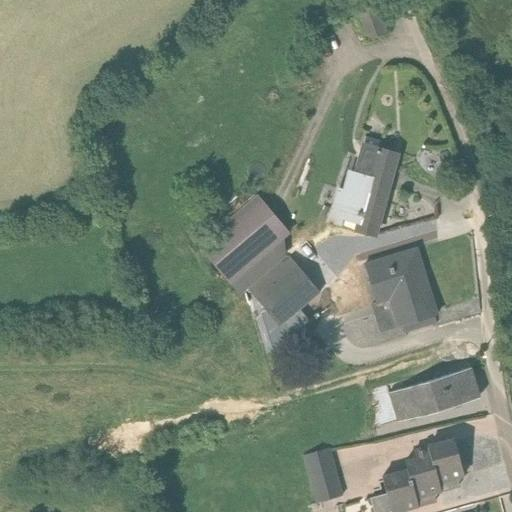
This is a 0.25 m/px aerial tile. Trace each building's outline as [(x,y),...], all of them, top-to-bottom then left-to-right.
[(383,15),(362,22),(372,53),(393,46),(383,15)] [(369,160),(383,164),(386,154),(371,150),(369,160)] [(383,164),(369,160),(367,160),(360,185),(354,183),(349,203),(343,202),(336,223),(328,221),(323,235),(381,251),(403,169),(383,164)] [(254,304),(292,270),(289,254),(296,249),(261,209),(201,260),(245,312),(254,304)] [(409,343),(442,332),(444,332),(423,265),(371,281),(382,318),(378,320),(386,350),(409,343)] [(292,270),(254,304),(286,342),(325,309),(292,270)] [(442,332),(409,343),(411,351),(445,340),(442,332)] [(479,386),(395,411),(405,440),(487,417),(488,414),(479,386)] [(436,466),(446,503),(466,497),(472,496),(462,458),(436,466)] [(414,489),(421,511),(449,511),(446,503),(436,466),(421,470),(423,477),(411,479),(414,489)] [(348,511),(337,469),(309,476),(318,511),(348,511)] [(421,511),(414,489),(390,495),(393,511),(421,511)] [(446,503),(449,511),(468,505),(466,497),(446,503)]
